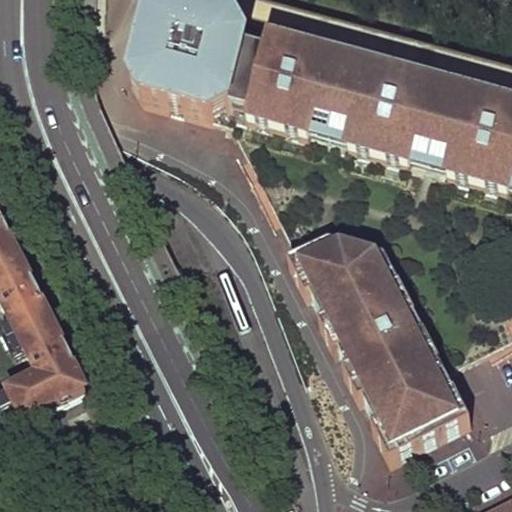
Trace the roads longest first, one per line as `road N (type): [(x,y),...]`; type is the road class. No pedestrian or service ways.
road 1 (primary): [(252,511),(67,150),(38,50),(38,0)]
road 2 (primary): [(5,0),(7,76),(21,133),(205,500)]
road 3 (residential): [(324,487),(248,271),(212,224),(172,193),(0,103)]
road 4 (residential): [(441,496),(387,510),(324,487)]
